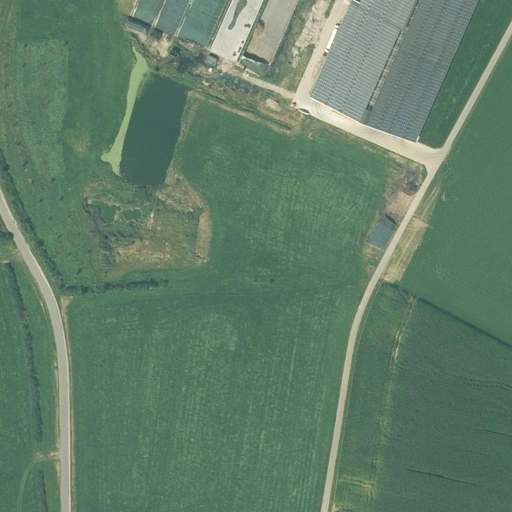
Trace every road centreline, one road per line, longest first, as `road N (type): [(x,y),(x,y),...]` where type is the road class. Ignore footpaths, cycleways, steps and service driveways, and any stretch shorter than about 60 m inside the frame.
road 1 (unclassified): [(323,511),(354,316),(511,17)]
road 2 (unclassified): [(67,511),(56,306),(0,215)]
